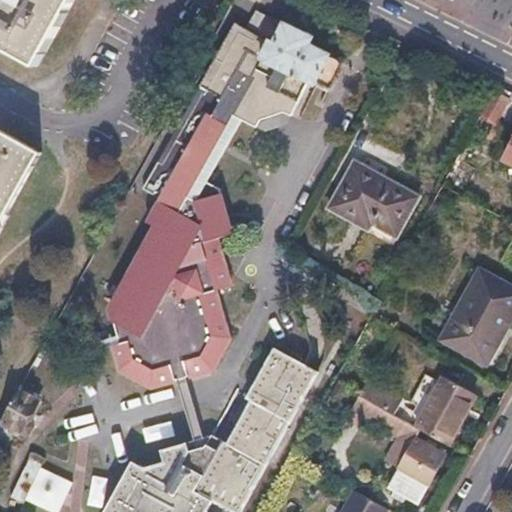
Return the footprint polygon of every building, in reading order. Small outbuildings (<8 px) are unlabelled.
[(0,0),(0,44),(39,67),(76,0),(0,0)] [(155,223),(110,303),(117,340),(110,342),(114,368),(145,385),(176,376),(187,373),(208,366),(225,334),(215,286),(232,282),(223,233),(240,230),(231,186),(202,170),(254,77),(251,75),(256,66),(274,76),(279,67),(295,76),(289,86),(305,95),(314,78),(330,87),(347,56),(313,37),(315,34),(286,18),(284,21),(257,6),(246,27),(235,21),(142,185),(160,195),(147,219),(155,223)] [(510,98),(493,89),(479,114),(493,121),(486,135),(498,141),(505,127),(497,123),(510,98)] [(0,227),(41,153),(0,130),(0,227)] [(388,178),(356,160),(328,209),(367,231),(371,223),(397,237),(420,196),(388,178)] [(511,285),(478,267),(453,314),(439,339),(487,365),(511,318),(511,285)] [(241,511),(319,368),(276,345),(248,394),(253,396),(229,438),(212,430),(207,440),(188,445),(186,438),(160,446),(164,458),(144,465),(132,458),(103,511),(205,511),(214,497),(241,511)] [(187,373),(176,376),(195,435),(204,432),(187,373)] [(477,393),(444,376),(417,427),(422,429),(451,444),(477,393)] [(370,377),(360,395),(394,415),(405,397),(370,377)] [(39,395),(20,384),(0,421),(0,437),(4,440),(7,434),(11,436),(15,427),(25,432),(31,430),(36,422),(34,416),(29,413),(39,395)] [(360,395),(353,408),(400,434),(386,459),(401,467),(417,437),(422,429),(417,427),(394,415),(360,395)] [(204,432),(195,435),(186,437),(189,445),(207,439),(212,429),(204,432)] [(446,453),(417,437),(401,467),(430,484),(446,453)] [(43,464),(30,458),(11,495),(24,502),(26,496),(58,511),(73,481),(42,465),(43,464)] [(389,488),(418,504),(430,484),(401,467),(389,488)] [(384,511),(386,510),(353,492),(342,511),(384,511)]
